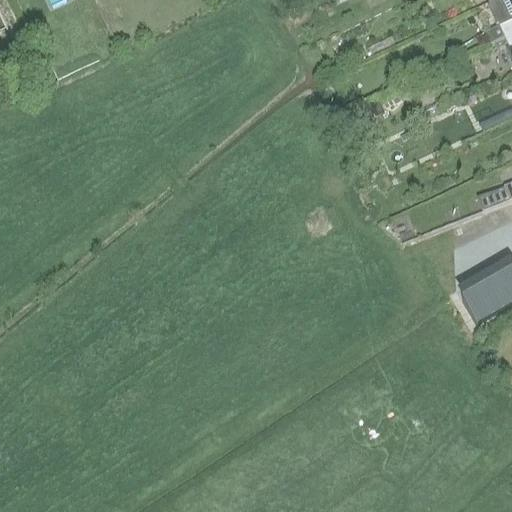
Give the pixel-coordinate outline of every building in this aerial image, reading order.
[(511,0),(500,0),(489,6),(495,19),(500,29),(505,40),(511,36),(511,0)] [(403,72),(407,82),(428,73),(422,59),(404,66),(406,71),(403,72)] [(382,116),(376,104),(362,111),(367,123),(382,116)] [(506,192),(478,201),(484,215),(511,205),(511,204),(511,186),(505,190),(506,192)] [(477,321),(511,304),(511,226),(510,222),(433,258),(459,312),(470,306),(477,321)]
